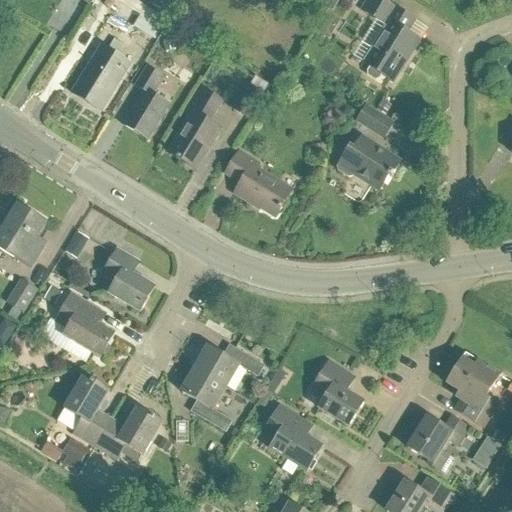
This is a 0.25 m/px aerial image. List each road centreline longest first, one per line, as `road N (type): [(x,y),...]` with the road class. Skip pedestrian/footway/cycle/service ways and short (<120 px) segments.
road 1 (residential): [(452,266),(458,55),(463,41),(511,22)]
road 2 (unclassified): [(452,266),(321,282),(205,250)]
road 3 (residential): [(360,493),(365,460),(451,319),(452,266)]
road 4 (unclassified): [(205,250),(0,125)]
